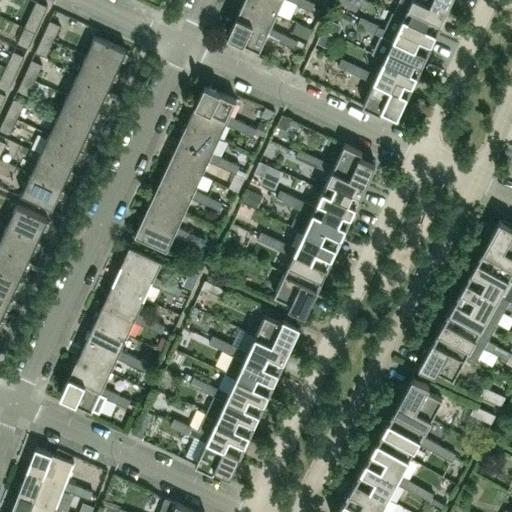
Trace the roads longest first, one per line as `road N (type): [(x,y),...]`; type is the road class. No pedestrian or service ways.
road 1 (residential): [(14,407),(183,44)]
road 2 (residential): [(416,153),(250,511)]
road 3 (residential): [(297,511),(476,181)]
road 4 (residential): [(416,153),(183,44)]
road 5 (residential): [(246,511),(14,407)]
road 6 (residential): [(484,0),(416,153)]
